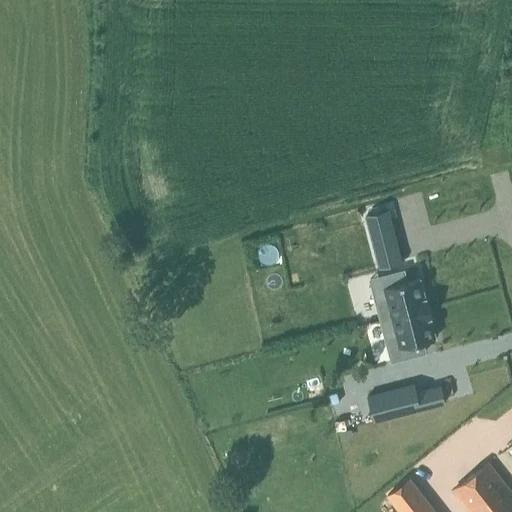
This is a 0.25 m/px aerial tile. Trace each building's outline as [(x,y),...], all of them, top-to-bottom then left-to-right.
[(402,260),(388,210),(366,216),(379,266),(402,260)] [(388,299),(376,302),(381,320),(430,307),(428,298),(426,298),(420,278),(407,281),(404,270),(382,276),(388,299)] [(430,307),(381,320),(386,338),(397,335),(403,358),(426,352),(424,341),(437,338),(431,317),(433,317),(430,307)] [(441,385),(415,391),(413,383),(368,395),(375,422),(446,403),(441,385)] [(491,459),(503,470),(511,461),(511,444),(508,440),(491,459)] [(455,491),(471,511),(511,511),(511,491),(490,463),(455,491)] [(435,511),(411,480),(392,494),(406,511),(435,511)]
